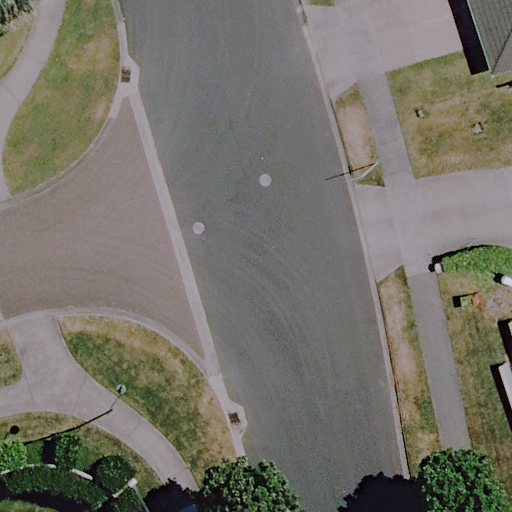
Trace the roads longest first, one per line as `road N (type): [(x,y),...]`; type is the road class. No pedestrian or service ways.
road 1 (residential): [(331,511),(272,186)]
road 2 (residential): [(0,278),(272,186)]
road 3 (residential): [(272,186),(203,0)]
